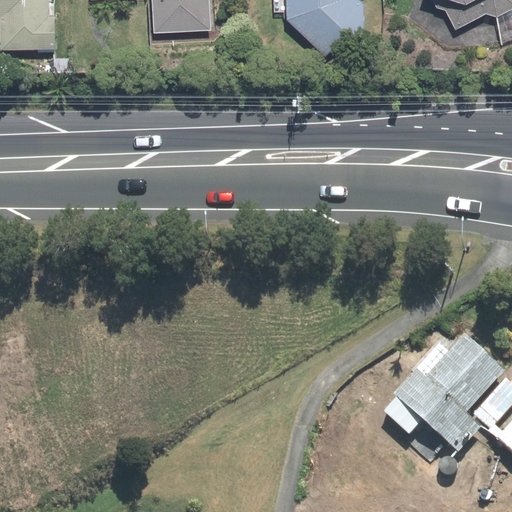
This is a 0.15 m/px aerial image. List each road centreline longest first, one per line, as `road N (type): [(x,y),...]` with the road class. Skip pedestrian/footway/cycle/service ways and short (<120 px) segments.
road 1 (primary): [(511,204),(356,194),(241,157)]
road 2 (primary): [(0,168),(241,157)]
road 3 (primary): [(241,157),(460,135)]
